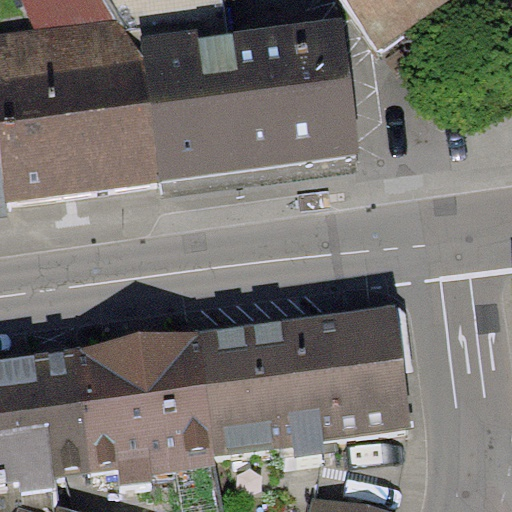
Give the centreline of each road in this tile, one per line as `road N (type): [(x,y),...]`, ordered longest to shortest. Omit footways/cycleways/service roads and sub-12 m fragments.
road 1 (tertiary): [(455,233),(0,291)]
road 2 (residential): [(455,233),(472,445),(462,511)]
